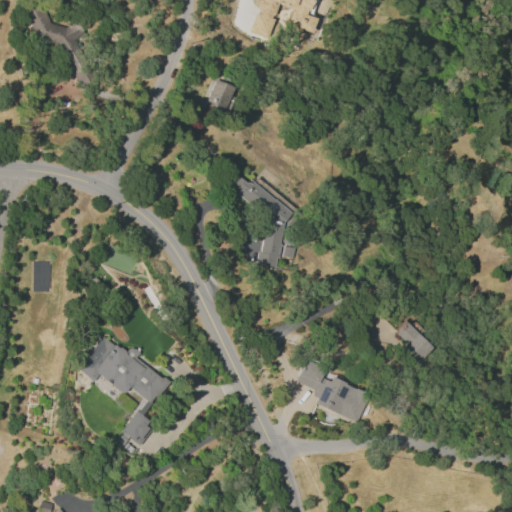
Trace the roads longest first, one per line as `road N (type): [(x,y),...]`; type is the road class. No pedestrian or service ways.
road 1 (residential): [(292,511),(273,451),(180,261),(154,228),(106,185),(0,168)]
road 2 (residential): [(273,451),(383,441),(511,455)]
road 3 (residential): [(106,185),(170,61),(186,0)]
